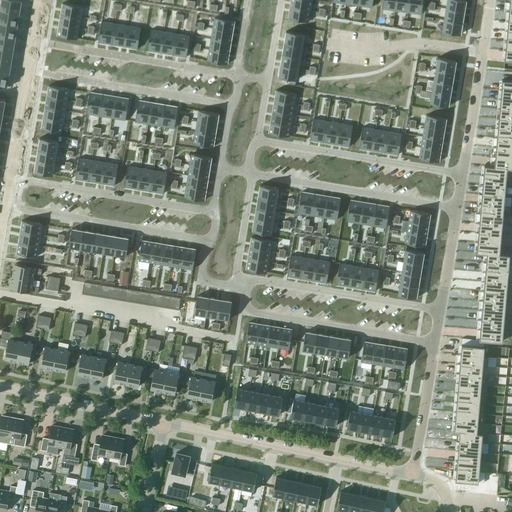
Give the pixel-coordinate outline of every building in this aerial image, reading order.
[(0,0),(1,1),(0,8),(0,9),(19,13),(22,0),(21,0),(0,0)] [(270,45),(276,0),(258,0),(253,42),(270,45)] [(310,11),(311,0),(291,0),(290,7),(310,11)] [(383,0),(382,9),(395,10),(396,0),(383,0)] [(396,0),(395,10),(408,12),(409,0),(396,0)] [(409,0),(408,12),(421,14),(423,0),(409,0)] [(447,0),(446,9),(464,12),(466,0),(447,0)] [(63,3),(61,14),(81,18),(83,6),(63,3)] [(0,7),(0,22),(17,25),(19,13),(0,9),(0,8),(0,7)] [(308,22),(310,11),(290,7),(289,18),(308,22)] [(446,9),(444,20),(462,23),(464,12),(446,9)] [(61,14),(59,24),(79,27),(81,18),(61,14)] [(215,17),(213,28),(233,32),(235,20),(215,17)] [(444,20),(442,31),(461,34),(462,23),(444,20)] [(102,21),(98,43),(112,45),(115,24),(102,21)] [(0,35),(15,38),(17,25),(0,22),(0,35)] [(59,24),(57,36),(77,39),(79,27),(59,24)] [(115,24),(112,45),(124,47),(128,26),(115,24)] [(128,26),(124,47),(138,49),(141,28),(128,26)] [(213,28),(211,39),(231,42),(233,32),(213,28)] [(151,30),(147,51),(161,53),(164,32),(151,30)] [(286,31),(284,43),(303,46),(305,34),(286,31)] [(164,32),(161,53),(173,55),(177,34),(164,32)] [(177,34),(173,55),(187,57),(190,36),(177,34)] [(0,48),(13,50),(15,38),(0,35),(0,48)] [(211,39),(209,49),(229,53),(231,42),(211,39)] [(301,57),(303,46),(284,43),(282,54),(301,57)] [(0,60),(11,63),(13,50),(0,48),(0,60)] [(209,49),(207,61),(228,64),(229,53),(209,49)] [(299,68),(301,57),(282,54),(281,65),(299,68)] [(438,57),(436,69),(454,72),(456,60),(438,57)] [(0,73),(9,75),(11,63),(0,60),(0,73)] [(297,80),(299,68),(281,65),(279,77),(297,80)] [(436,69),(434,80),(452,83),(454,72),(436,69)] [(0,86),(7,88),(9,75),(0,73),(0,86)] [(434,80),(432,92),(451,95),(452,83),(434,80)] [(511,80),(502,80),(502,90),(511,90),(511,80)] [(49,85),(47,96),(67,100),(69,89),(49,85)] [(277,90),(275,101),(295,104),(296,93),(277,90)] [(511,90),(502,90),(501,99),(511,100),(511,90)] [(90,92),(87,113),(100,116),(103,94),(90,92)] [(432,92),(430,103),(449,106),(451,95),(432,92)] [(103,94),(100,116),(113,118),(116,96),(103,94)] [(47,96),(46,107),(66,110),(67,100),(47,96)] [(116,96),(113,118),(126,120),(129,99),(116,96)] [(511,100),(501,99),(500,109),(511,109),(511,100)] [(139,100),(135,121),(149,124),(152,102),(139,100)] [(293,115),(295,104),(275,101),(273,111),(293,115)] [(152,102),(149,124),(161,126),(165,105),(152,102)] [(165,105),(161,126),(175,128),(178,107),(165,105)] [(46,107),(44,118),(64,121),(66,110),(46,107)] [(500,109),(499,118),(511,119),(511,109),(500,109)] [(199,110),(198,122),(217,125),(219,114),(199,110)] [(291,125),(293,115),(273,111),(271,122),(291,125)] [(427,115),(425,126),(445,129),(447,118),(427,115)] [(44,118),(42,129),(62,132),(64,121),(44,118)] [(511,119),(499,118),(498,128),(511,129),(511,119)] [(314,119),(310,140),(323,142),(327,121),(314,119)] [(327,121),(323,142),(336,144),(340,123),(327,121)] [(198,122),(196,132),(216,135),(217,125),(198,122)] [(289,136),(291,125),(271,122),(269,133),(289,136)] [(340,123),(336,144),(350,146),(353,125),(340,123)] [(425,126),(423,136),(443,140),(445,129),(425,126)] [(363,127),(359,148),(372,150),(376,129),(363,127)] [(511,129),(498,128),(497,138),(511,138),(511,129)] [(376,129),(372,150),(385,153),(389,131),(376,129)] [(389,131),(385,153),(399,155),(402,134),(389,131)] [(196,132),(194,143),(214,147),(216,135),(196,132)] [(423,136),(421,147),(441,150),(443,140),(423,136)] [(40,137),(39,149),(57,152),(59,140),(40,137)] [(511,138),(497,138),(497,147),(511,148),(511,138)] [(421,147),(420,158),(439,162),(441,150),(421,147)] [(511,148),(497,147),(496,157),(511,158),(511,148)] [(39,149),(37,160),(55,163),(57,152),(39,149)] [(192,154),(190,164),(210,168),(212,157),(192,154)] [(495,166),(495,167),(507,168),(511,168),(511,158),(496,157),(495,166)] [(79,158),(76,179),(89,181),(92,160),(79,158)] [(37,160),(35,172),(53,175),(55,163),(37,160)] [(92,160),(89,181),(102,183),(105,162),(92,160)] [(105,162),(102,183),(115,185),(118,164),(105,162)] [(190,164),(188,175),(208,179),(210,168),(190,164)] [(485,165),(484,175),(507,177),(507,168),(495,167),(495,166),(485,165)] [(128,166),(124,187),(138,189),(141,168),(128,166)] [(141,168),(138,189),(151,191),(154,170),(141,168)] [(154,170),(151,191),(164,194),(167,172),(154,170)] [(188,175),(187,186),(207,189),(208,179),(188,175)] [(484,175),(483,185),(506,187),(507,177),(484,175)] [(261,185),(259,197),(277,200),(279,188),(261,185)] [(482,194),(482,195),(505,196),(506,187),(483,185),(482,194)] [(187,186),(185,197),(205,200),(207,189),(187,186)] [(311,215),(315,194),(302,192),(298,213),(311,215)] [(324,217),(328,196),(315,194),(311,215),(324,217)] [(482,195),(481,204),(504,206),(505,196),(482,195)] [(341,198),(328,196),(324,217),(338,219),(341,198)] [(275,211),(277,200),(259,197),(257,208),(275,211)] [(360,223),(364,202),(351,200),(347,221),(360,223)] [(373,225),(377,204),(364,202),(360,223),(373,225)] [(390,206),(377,204),(373,225),(386,228),(390,206)] [(481,204),(480,213),(503,215),(504,206),(481,204)] [(273,222),(275,211),(257,208),(255,219),(273,222)] [(411,210),(409,221),(429,224),(431,213),(411,210)] [(480,213),(480,223),(502,225),(503,217),(503,215),(480,213)] [(271,234),(273,222),(255,219),(253,231),(271,234)] [(23,220),(21,231),(41,235),(43,224),(23,220)] [(427,235),(429,224),(409,221),(407,232),(427,235)] [(480,223),(479,233),(502,235),(502,225),(480,223)] [(72,229),(69,247),(81,249),(84,230),(72,229)] [(84,230),(81,249),(92,251),(95,232),(84,230)] [(21,231),(19,242),(39,245),(41,235),(21,231)] [(95,232),(92,251),(103,252),(106,234),(95,232)] [(425,246),(427,235),(407,232),(405,243),(425,246)] [(479,233),(478,242),(501,244),(503,244),(504,235),(502,235),(479,233)] [(106,234),(103,252),(115,254),(118,236),(106,234)] [(118,236),(115,254),(126,256),(129,238),(118,236)] [(252,237),(250,248),(270,251),(272,240),(252,237)] [(142,240),(139,260),(150,262),(153,242),(142,240)] [(19,242),(17,253),(37,256),(39,245),(19,242)] [(153,242),(150,262),(161,264),(164,244),(153,242)] [(478,242),(477,252),(487,253),(487,252),(500,254),(501,244),(478,242)] [(164,244),(161,264),(171,265),(175,245),(164,244)] [(175,245),(171,265),(182,267),(185,247),(175,245)] [(185,247),(182,267),(193,269),(197,249),(185,247)] [(268,262),(270,251),(250,248),(248,258),(268,262)] [(406,249),(404,261),(422,264),(424,252),(406,249)] [(487,253),(486,262),(509,264),(510,254),(500,254),(487,252),(487,253)] [(301,279),(304,257),(291,255),(287,276),(301,279)] [(314,281),(317,259),(304,257),(301,279),(314,281)] [(266,273),(268,262),(248,258),(247,270),(266,273)] [(330,262),(317,259),(314,281),(327,283),(330,262)] [(420,275),(422,264),(404,261),(402,272),(420,275)] [(486,262),(486,272),(508,274),(511,274),(511,264),(509,264),(486,262)] [(350,287),(353,265),(340,263),(336,285),(350,287)] [(16,264),(13,277),(34,280),(35,274),(42,275),(43,269),(36,268),(16,264)] [(363,289),(366,268),(365,267),(353,265),(350,287),(363,289)] [(379,270),(366,268),(363,289),(376,291),(379,270)] [(419,286),(420,275),(402,272),(400,283),(419,286)] [(486,272),(485,282),(508,284),(508,274),(486,272)] [(48,282),(60,284),(61,278),(49,276),(48,282)] [(13,277),(11,289),(32,292),(39,293),(40,287),(40,281),(34,280),(13,277)] [(59,290),(60,284),(48,282),(47,288),(59,290)] [(485,282),(484,291),(507,293),(508,284),(485,282)] [(91,283),(89,295),(100,297),(102,285),(91,283)] [(417,298),(419,286),(400,283),(398,295),(417,298)] [(108,286),(106,298),(112,299),(114,287),(108,286)] [(114,287),(112,299),(124,301),(126,289),(114,287)] [(126,289),(124,301),(130,302),(132,290),(126,289)] [(132,290),(130,302),(136,303),(138,291),(132,290)] [(138,291),(136,303),(148,305),(150,293),(138,291)] [(484,291),(483,301),(506,303),(507,293),(484,291)] [(150,293),(148,305),(153,306),(156,294),(150,293)] [(156,294),(153,306),(159,307),(162,295),(156,294)] [(162,295),(159,307),(172,309),(174,297),(162,295)] [(206,316),(209,297),(198,295),(195,314),(206,316)] [(174,297),(172,309),(179,310),(181,298),(174,297)] [(218,317),(221,299),(209,297),(206,316),(218,317)] [(233,301),(221,299),(218,317),(229,319),(233,301)] [(483,301),(482,310),(505,312),(506,303),(483,301)] [(482,310),(481,320),(504,322),(505,312),(482,310)] [(43,328),(45,316),(39,315),(37,327),(43,328)] [(45,316),(43,328),(49,329),(52,317),(45,316)] [(481,320),(481,329),(503,331),(504,322),(481,320)] [(80,336),(82,324),(75,322),(73,335),(80,336)] [(257,344),(260,324),(249,322),(246,342),(257,344)] [(82,324),(80,336),(86,337),(88,325),(82,324)] [(268,345),(271,326),(260,324),(257,344),(268,345)] [(278,347),(282,327),(271,326),(268,345),(278,347)] [(293,329),(282,327),(278,347),(289,349),(293,329)] [(481,329),(480,339),(503,341),(503,331),(481,329)] [(116,343),(118,331),(112,330),(109,342),(116,343)] [(17,362),(21,342),(14,340),(15,333),(3,331),(0,344),(0,345),(8,347),(5,359),(17,362)] [(118,331),(116,343),(122,344),(125,332),(118,331)] [(314,352),(317,333),(306,331),(303,350),(314,352)] [(326,354),(329,335),(317,333),(314,352),(326,354)] [(337,355),(340,337),(329,335),(326,354),(337,355)] [(152,350),(155,339),(149,337),(146,349),(152,350)] [(352,339),(340,337),(337,355),(348,357),(352,339)] [(155,339),(152,350),(159,352),(161,340),(155,339)] [(372,363),(376,343),(365,341),(361,361),(372,363)] [(21,342),(17,362),(29,364),(32,352),(37,353),(38,345),(21,342)] [(383,365),(386,345),(376,343),(372,363),(383,365)] [(462,344),(461,354),(468,355),(484,356),(485,346),(462,344)] [(54,369),(58,349),(41,345),(39,353),(44,354),(41,367),(54,369)] [(189,358),(191,346),(185,345),(182,357),(189,358)] [(394,366),(397,347),(386,345),(383,365),(394,366)] [(189,358),(195,359),(198,347),(191,346),(189,358)] [(408,348),(397,347),(394,366),(403,368),(405,368),(408,348)] [(58,349),(54,369),(66,371),(68,359),(73,360),(75,352),(58,349)] [(90,376),(94,356),(77,353),(75,361),(80,362),(78,374),(90,376)] [(225,353),(222,365),(229,366),(231,354),(225,353)] [(461,354),(460,364),(483,366),(484,356),(468,355),(461,354)] [(94,356),(90,376),(102,379),(104,367),(109,368),(111,360),(94,356)] [(126,384),(130,364),(113,360),(112,368),(117,369),(114,381),(126,384)] [(130,364),(126,384),(138,386),(141,374),(146,375),(148,367),(130,364)] [(460,364),(459,373),(482,375),(483,366),(460,364)] [(177,373),(178,367),(169,365),(168,372),(167,371),(163,391),(175,394),(177,382),(182,383),(184,375),(177,373)] [(163,391),(167,371),(150,368),(148,376),(153,377),(151,389),(163,391)] [(459,373),(459,383),(481,385),(482,375),(459,373)] [(199,399),(203,379),(186,375),(184,383),(189,384),(187,396),(199,399)] [(203,379),(199,399),(211,401),(214,389),(219,390),(220,382),(203,379)] [(389,380),(387,388),(399,390),(400,382),(401,382),(389,380)] [(459,383),(458,393),(481,395),(481,385),(459,383)] [(238,388),(234,406),(245,408),(249,390),(238,388)] [(249,390),(245,408),(257,410),(261,392),(249,390)] [(261,392),(257,410),(268,413),(272,395),(261,392)] [(458,393),(457,402),(480,404),(481,395),(458,393)] [(272,395),(268,413),(280,415),(281,407),(283,397),(272,395)] [(294,399),(291,417),(302,419),(306,401),(294,399)] [(306,401),(302,419),(314,421),(317,403),(306,401)] [(457,402),(456,412),(479,414),(480,404),(457,402)] [(317,403),(314,421),(325,424),(328,406),(317,403)] [(328,406),(325,424),(336,426),(340,408),(328,406)] [(351,410),(347,428),(359,430),(362,412),(351,410)] [(362,412),(359,430),(370,432),(373,414),(362,412)] [(456,412),(455,421),(478,423),(479,414),(456,412)] [(373,414),(370,432),(381,435),(385,416),(373,414)] [(0,449),(7,450),(8,443),(10,437),(13,418),(2,415),(0,425),(0,427),(0,449)] [(385,416),(381,435),(393,437),(396,419),(385,416)] [(13,418),(10,437),(16,439),(14,444),(26,447),(28,434),(22,433),(24,420),(13,418)] [(455,421),(454,431),(460,432),(477,433),(478,423),(455,421)] [(60,447),(64,427),(53,425),(50,439),(44,437),(41,450),(48,451),(49,445),(60,447)] [(64,427),(60,447),(71,449),(69,455),(76,456),(78,444),(72,443),(75,429),(64,427)] [(460,432),(459,441),(482,443),(483,433),(477,433),(460,432)] [(110,457),(114,437),(103,435),(100,448),(94,447),(92,460),(98,461),(99,455),(110,457)] [(114,437),(110,457),(121,459),(120,465),(126,466),(128,454),(122,453),(125,439),(114,437)] [(459,449),(458,451),(481,453),(482,443),(459,441),(459,449)] [(458,451),(458,460),(480,462),(481,453),(458,451)] [(177,453),(172,472),(186,475),(190,456),(177,453)] [(23,459),(14,457),(13,464),(22,466),(23,459)] [(39,460),(33,459),(31,467),(38,468),(39,460)] [(457,464),(457,470),(479,472),(480,462),(458,460),(457,464)] [(212,463),(208,481),(220,483),(223,465),(212,463)] [(68,467),(59,465),(57,473),(66,475),(68,467)] [(223,465),(220,483),(231,486),(235,468),(223,465)] [(90,479),(92,467),(83,466),(82,477),(90,479)] [(27,470),(20,468),(18,478),(25,479),(27,470)] [(235,468),(231,486),(243,488),(247,470),(235,468)] [(247,470),(243,488),(254,491),(256,481),(258,473),(247,470)] [(457,470),(456,480),(478,482),(479,472),(457,470)] [(36,482),(38,472),(30,471),(28,481),(36,482)] [(277,477),(273,495),(284,497),(288,479),(280,477),(277,477)] [(288,479),(284,497),(295,500),(299,482),(288,479)] [(81,480),(79,488),(86,489),(87,481),(81,480)] [(299,482),(295,500),(307,502),(311,484),(299,482)] [(311,484),(307,502),(318,505),(321,492),(322,486),(311,484)] [(0,489),(0,510),(6,511),(9,498),(15,499),(18,487),(11,486),(10,491),(0,489)] [(174,487),(172,497),(186,500),(188,490),(174,487)] [(34,490),(31,502),(37,503),(36,507),(35,511),(46,511),(49,499),(43,498),(44,492),(34,490)] [(341,490),(337,509),(348,511),(352,493),(341,490)] [(49,499),(46,511),(58,511),(59,508),(65,509),(68,496),(61,495),(62,494),(51,492),(49,499)] [(352,493),(348,511),(352,511),(360,511),(364,496),(352,493)] [(191,496),(189,503),(197,505),(199,498),(191,496)] [(364,496),(360,511),(372,511),(375,498),(364,496)] [(375,498),(372,511),(383,511),(387,501),(375,498)] [(99,511),(100,509),(89,507),(90,501),(84,499),(81,511),(82,511),(99,511)]
